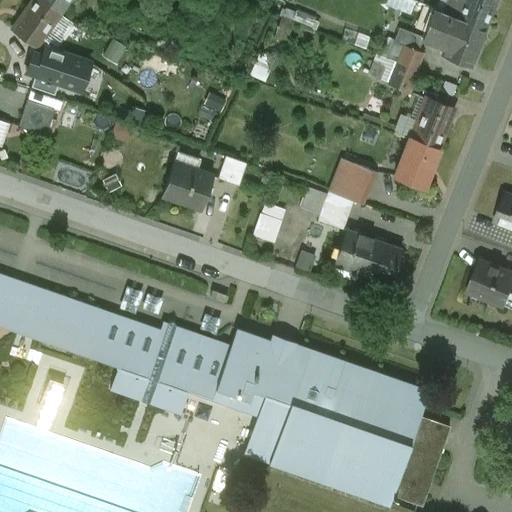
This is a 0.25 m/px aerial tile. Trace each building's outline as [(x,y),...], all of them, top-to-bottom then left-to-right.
[(41,0),(33,0),(12,31),(36,47),(60,13),(41,0)] [(69,0),(41,0),(60,13),(69,0)] [(415,1),(413,0),(383,0),(383,1),(411,12),(415,1)] [(495,0),(447,0),(443,12),(485,28),(495,0)] [(443,12),(439,10),(427,40),(444,47),(442,54),(470,66),(485,28),(443,12)] [(423,36),(398,27),(393,42),(403,46),(404,44),(418,50),(423,36)] [(418,50),(404,44),(403,46),(397,62),(415,70),(416,70),(423,52),(418,50)] [(66,67),(50,59),(40,79),(56,87),(66,67)] [(415,70),(397,62),(389,82),(408,89),(415,70)] [(453,108),(426,98),(410,136),(437,147),(453,108)] [(53,109),(26,100),(18,127),(44,136),(53,109)] [(437,147),(410,136),(395,175),(422,186),(437,147)] [(246,163),(225,156),(217,178),(225,181),(238,185),(246,163)] [(212,175),(173,162),(161,195),(201,209),(212,175)] [(360,169),(349,164),(341,187),(351,191),(360,169)] [(371,173),(360,169),(351,191),(362,196),(371,173)] [(314,206),(319,189),(309,186),(304,203),(314,206)] [(351,200),(328,192),(318,220),(341,228),(351,200)] [(511,195),(504,193),(503,196),(503,195),(497,209),(498,209),(493,221),(511,227),(511,195)] [(252,234),(274,242),(287,208),(265,200),(252,234)] [(401,248),(345,228),(333,264),(357,272),(389,283),(401,248)] [(310,270),(314,254),(302,251),(297,267),(310,270)] [(511,272),(479,259),(466,291),(467,291),(468,289),(487,297),(486,299),(503,306),(510,290),(511,283),(511,272)] [(357,272),(336,265),(333,272),(355,280),(357,272)] [(293,345),(271,337),(269,340),(236,329),(230,345),(176,326),(173,321),(167,323),(163,322),(160,330),(99,309),(99,308),(98,305),(94,307),(82,303),(83,302),(81,299),(77,301),(65,297),(66,297),(64,293),(60,295),(48,291),(47,287),(43,289),(0,274),(0,325),(117,367),(110,389),(179,414),(187,390),(257,414),(244,450),(252,453),(251,456),(270,462),(386,503),(386,504),(388,505),(391,495),(419,416),(428,390),(294,343),(293,345)] [(419,416),(391,495),(421,506),(449,426),(419,416)]
